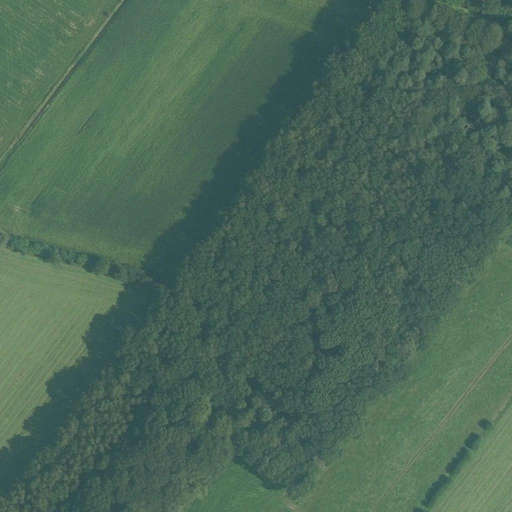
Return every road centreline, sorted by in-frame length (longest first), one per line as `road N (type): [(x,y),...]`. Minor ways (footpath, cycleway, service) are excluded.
road 1 (track): [(380,0),(173,288),(193,402),(112,511)]
road 2 (unclassified): [(511,38),(398,0)]
